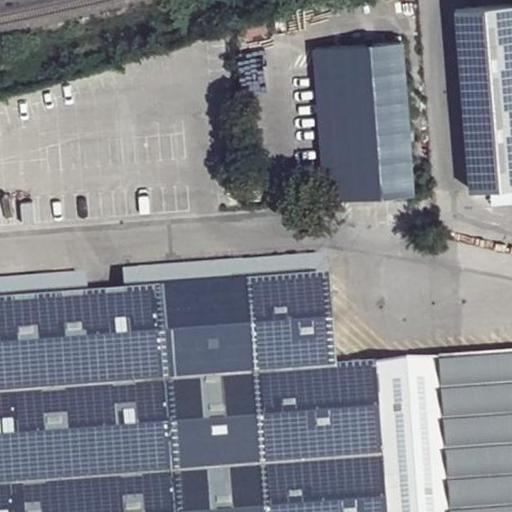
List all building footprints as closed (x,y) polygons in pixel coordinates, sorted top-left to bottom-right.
[(471,189),(511,185),(511,2),(458,6),(471,189)] [(402,40),(340,43),(356,195),(378,193),(412,191),(402,40)] [(353,196),(356,196),(356,195),(340,43),(318,45),(329,198),(353,196)] [(0,511),(385,511),(375,370),(335,371),(326,257),(122,273),(124,299),(85,302),(83,276),(0,282),(0,511)] [(511,511),(511,358),(375,370),(385,511),(511,511)]
